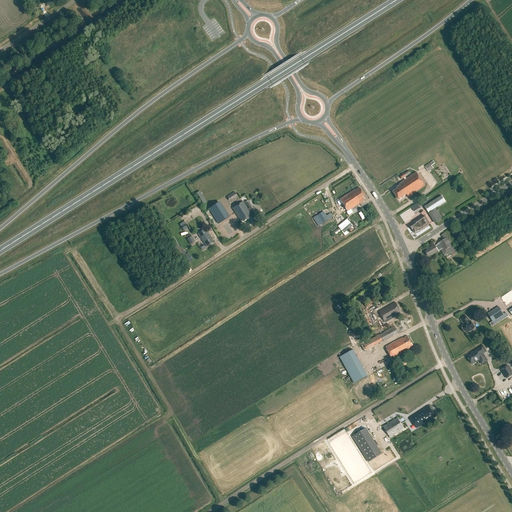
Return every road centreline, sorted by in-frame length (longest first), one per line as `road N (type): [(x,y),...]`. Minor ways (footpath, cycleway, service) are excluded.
road 1 (trunk): [(0,250),(395,0)]
road 2 (trunk): [(0,274),(301,118)]
road 3 (track): [(215,255),(117,320),(224,502)]
road 4 (trunk): [(248,35),(130,117),(0,228)]
road 5 (residential): [(446,359),(209,511)]
road 6 (trunk): [(326,102),(471,0)]
road 7 (residential): [(215,255),(355,164)]
road 8 (secondary): [(511,473),(446,359)]
road 9 (tertiary): [(405,250),(511,182)]
